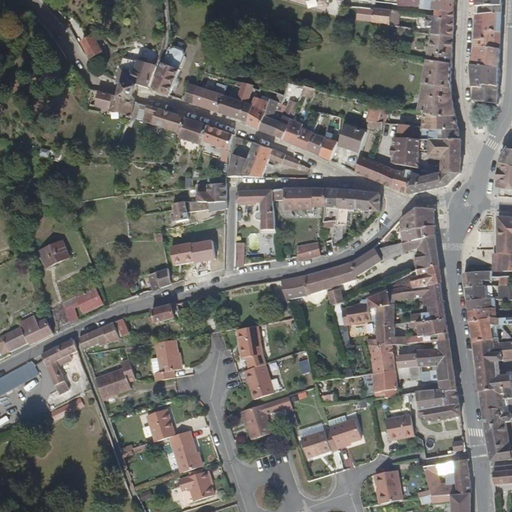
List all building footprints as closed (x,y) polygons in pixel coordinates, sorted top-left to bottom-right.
[(421,9),(453,13),(455,1),(435,0),(421,0),(421,7),(421,9)] [(483,14),(502,14),(502,6),(483,6),(483,14)] [(372,23),(374,9),(358,8),(357,21),(372,23)] [(372,23),(388,25),(389,25),(391,11),(374,9),(372,23)] [(389,25),(398,26),(400,12),(391,11),(389,25)] [(476,14),(475,32),(501,33),(502,23),(502,14),(483,14),(476,14)] [(431,35),(453,37),(453,19),(426,15),(425,27),(432,28),(431,35)] [(501,33),(475,32),(475,47),(501,50),(501,41),(501,33)] [(432,57),(452,61),(453,37),(431,35),(427,56),(432,57)] [(103,52),(93,36),(82,42),(91,58),(103,52)] [(501,50),(475,47),(471,66),(500,69),(500,59),(501,50)] [(174,48),(168,50),(152,89),(169,95),(184,55),(182,50),(174,48)] [(427,61),(452,65),(452,61),(432,57),(427,56),(427,61)] [(116,82),(122,83),(137,87),(137,85),(148,88),(155,67),(124,59),(116,82)] [(422,97),(452,96),(451,89),(452,65),(427,61),(421,97),(422,97)] [(500,69),(471,66),(473,88),(499,88),(500,77),(500,69)] [(120,91),(118,97),(133,101),(135,94),(137,87),(122,83),(120,91)] [(253,86),(242,83),(239,95),(250,98),(253,89),(253,86)] [(201,88),(199,88),(190,85),(185,101),(195,104),(201,88)] [(215,93),(201,88),(195,104),(219,113),(225,96),(224,96),(226,90),(216,87),(215,93)] [(312,99),(315,92),(315,91),(305,87),(304,88),(301,95),(312,99)] [(499,88),(473,88),(471,101),(499,104),(499,96),(499,88)] [(118,97),(98,91),(96,106),(129,116),(133,101),(118,97)] [(236,100),(225,96),(219,113),(244,121),(248,104),(250,98),(239,95),(236,100)] [(437,115),(455,115),(452,96),(422,97),(421,97),(418,113),(424,113),(437,115)] [(253,106),(249,123),(260,130),(270,103),(256,98),(253,106)] [(270,103),(260,130),(276,137),(281,123),(273,119),(278,103),(271,100),(270,103)] [(287,108),(295,111),(299,103),(290,100),(287,108)] [(248,104),(244,121),(249,123),(253,106),(248,104)] [(142,121),(180,134),(186,118),(147,105),(142,121)] [(378,122),(381,108),(375,107),(371,107),(367,121),(378,122)] [(438,129),(458,129),(455,115),(437,115),(424,113),(422,127),(430,128),(438,129)] [(340,118),(331,116),(328,126),(339,131),(340,118)] [(281,123),(276,137),(283,140),(292,120),(283,117),(281,123)] [(180,134),(177,147),(185,150),(187,140),(202,146),(204,141),(208,125),(186,118),(180,134)] [(292,120),(283,140),(295,145),(302,127),(303,124),(292,120)] [(366,125),(381,130),(382,123),(378,122),(367,121),(366,125)] [(208,125),(204,141),(223,149),(221,160),(227,161),(234,135),(208,125)] [(366,132),(347,126),(340,146),(359,152),(366,132)] [(302,127),(295,145),(306,150),(313,134),(314,131),(302,127)] [(429,142),(461,141),(458,129),(438,129),(430,128),(429,142)] [(319,156),(330,161),(337,142),(331,140),(332,135),(326,133),(324,138),(319,156)] [(306,150),(319,156),(324,138),(313,134),(306,150)] [(418,154),(426,156),(428,142),(397,138),(393,138),(391,155),(418,154)] [(441,163),(461,163),(461,141),(429,142),(428,142),(426,156),(428,156),(428,161),(438,161),(438,157),(441,156),(441,163)] [(269,159),(282,164),(286,155),(255,143),(248,161),(241,177),(262,178),(269,159)] [(511,149),(509,149),(503,157),(502,165),(511,167),(511,149)] [(407,167),(412,168),(416,168),(418,154),(391,155),(391,161),(393,165),(398,166),(407,167)] [(228,176),(241,177),(248,161),(232,155),(228,176)] [(296,168),(298,164),(299,161),(286,155),(282,164),(296,168)] [(355,172),(394,188),(397,170),(372,161),(359,156),(355,172)] [(441,173),(460,173),(461,163),(441,163),(441,173)] [(511,167),(502,165),(500,174),(498,188),(511,192),(511,167)] [(394,188),(407,193),(412,173),(412,168),(407,167),(406,174),(397,170),(394,188)] [(446,188),(460,173),(441,173),(419,178),(419,175),(412,173),(407,193),(411,195),(446,188)] [(226,175),(207,177),(208,185),(199,186),(199,202),(227,202),(226,175)] [(325,208),(327,188),(272,190),(272,200),(285,200),(285,210),(313,209),(313,207),(325,208)] [(337,208),(338,189),(327,188),(325,208),(337,208)] [(357,210),(357,191),(338,189),(337,208),(334,225),(332,239),(334,249),(343,245),(344,233),(347,225),(349,209),(357,210)] [(272,200),(272,190),(240,192),(237,194),(236,196),(236,203),(257,202),(259,202),(260,211),(257,211),(254,214),(252,217),(255,220),(258,222),(260,222),(265,262),(278,260),(275,233),(272,202),(272,200)] [(357,210),(379,211),(380,193),(357,191),(357,210)] [(211,214),(225,211),(228,210),(227,202),(199,202),(183,202),(173,204),(174,210),(175,222),(189,221),(188,213),(211,210),(211,214)] [(417,208),(400,220),(401,233),(435,227),(433,208),(417,208)] [(511,218),(499,218),(498,254),(505,254),(505,264),(505,272),(511,272),(511,218)] [(401,233),(402,243),(435,235),(435,227),(401,233)] [(343,266),(303,277),(307,295),(325,289),(331,306),(343,301),(338,284),(357,279),(356,277),(363,273),(363,272),(382,261),(399,253),(417,248),(419,255),(415,256),(417,261),(414,262),(416,270),(439,266),(435,235),(402,243),(374,249),(351,263),(343,266)] [(245,242),(236,241),(236,266),(245,265),(245,242)] [(40,252),(47,268),(71,258),(63,242),(40,252)] [(318,242),(297,246),(299,263),(321,257),(318,242)] [(493,270),(493,262),(471,263),(472,271),(493,270)] [(439,266),(416,270),(417,276),(406,279),(387,288),(388,291),(441,283),(439,266)] [(148,276),(153,290),(172,284),(168,269),(148,276)] [(494,278),(493,272),(464,275),(466,288),(486,286),(485,279),(494,278)] [(303,277),(279,281),(286,300),(307,295),(303,277)] [(511,277),(505,278),(500,278),(500,286),(511,286),(511,277)] [(447,319),(441,283),(388,291),(379,294),(380,307),(375,308),(376,317),(393,316),(392,301),(425,297),(428,312),(421,313),(422,322),(447,319)] [(487,300),(486,286),(466,288),(468,302),(487,300)] [(511,300),(511,293),(511,286),(500,286),(499,300),(511,300)] [(96,289),(77,297),(79,302),(83,313),(103,304),(96,289)] [(380,307),(379,294),(368,299),(369,308),(375,308),(380,307)] [(77,297),(63,303),(64,304),(65,308),(69,306),(79,302),(77,297)] [(468,302),(469,312),(496,310),(495,300),(487,300),(468,302)] [(57,328),(70,322),(65,308),(64,304),(51,311),(57,328)] [(70,322),(71,325),(76,322),(69,306),(65,308),(70,322)] [(171,306),(151,311),(155,323),(175,318),(171,306)] [(469,312),(471,323),(497,319),(496,310),(469,312)] [(30,343),(30,346),(37,342),(53,334),(46,319),(39,323),(35,315),(20,323),(21,327),(2,337),(10,353),(30,343)] [(393,325),(393,316),(376,317),(376,326),(393,325)] [(471,323),(474,343),(495,341),(493,330),(496,326),(511,325),(511,318),(497,319),(471,323)] [(129,333),(123,319),(79,338),(84,350),(98,344),(100,347),(120,339),(119,337),(129,333)] [(447,321),(447,319),(422,322),(416,322),(417,336),(407,336),(407,343),(436,341),(450,340),(447,321)] [(257,325),(236,328),(241,358),(245,358),(248,370),(265,365),(266,364),(263,356),(261,346),(257,325)] [(407,343),(407,336),(393,337),(393,325),(376,326),(376,333),(376,346),(391,345),(407,343)] [(368,334),(368,347),(376,346),(376,333),(368,334)] [(175,339),(154,343),(157,357),(150,358),(152,374),(154,373),(155,382),(174,378),(173,372),(173,370),(180,369),(175,339)] [(59,345),(42,355),(44,361),(50,375),(55,385),(65,380),(59,366),(72,360),(70,355),(78,352),(73,340),(59,345)] [(451,345),(450,340),(436,341),(437,350),(417,352),(417,353),(396,355),(397,369),(420,367),(436,365),(453,363),(451,345)] [(474,343),(478,375),(501,373),(500,361),(511,359),(511,343),(495,345),(495,341),(474,343)] [(368,347),(371,374),(372,374),(394,370),(395,370),(391,345),(376,346),(368,347)] [(123,368),(94,379),(102,400),(131,389),(128,382),(135,379),(128,359),(120,362),(123,368)] [(32,362),(0,379),(0,397),(39,375),(32,362)] [(456,379),(453,363),(436,365),(438,380),(456,379)] [(248,370),(244,372),(253,400),(274,393),(265,365),(248,370)] [(438,380),(436,365),(420,367),(421,380),(438,380)] [(372,374),(371,374),(374,392),(397,388),(395,370),(394,370),(372,374)] [(478,375),(481,393),(504,389),(506,399),(511,398),(511,381),(511,375),(502,376),(501,373),(478,375)] [(457,389),(456,379),(438,380),(439,391),(457,389)] [(459,404),(457,389),(439,391),(416,393),(418,411),(452,405),(459,404)] [(481,393),(486,426),(507,424),(511,423),(511,418),(511,414),(509,412),(505,412),(504,407),(511,405),(511,398),(506,399),(504,389),(481,393)] [(263,405),(242,411),(250,440),(272,433),(266,414),(290,406),(287,397),(263,405)] [(81,398),(51,412),(55,421),(85,407),(81,398)] [(461,416),(459,404),(452,405),(418,411),(420,418),(426,417),(427,422),(461,416)] [(155,442),(169,438),(175,436),(167,410),(147,416),(155,442)] [(414,436),(410,415),(386,420),(389,440),(414,436)] [(336,449),(337,449),(346,446),(345,444),(361,440),(354,419),(329,427),(330,428),(336,449)] [(492,463),(511,460),(511,444),(510,445),(507,424),(486,426),(492,463)] [(307,458),(336,449),(330,428),(301,437),(307,458)] [(169,438),(181,474),(201,467),(190,431),(175,436),(169,438)] [(454,452),(463,450),(462,441),(453,442),(454,452)] [(124,457),(135,453),(131,444),(120,448),(124,457)] [(347,449),(338,452),(343,467),(353,464),(347,449)] [(457,495),(471,494),(467,460),(455,462),(455,472),(457,495)] [(435,465),(438,475),(455,472),(455,462),(435,465)] [(431,495),(432,496),(444,496),(438,475),(435,465),(423,467),(431,495)] [(186,478),(194,502),(214,495),(210,481),(212,480),(209,471),(186,478)] [(375,475),(374,475),(380,505),(403,500),(397,471),(389,472),(375,475)] [(511,471),(494,473),(496,485),(511,483),(511,471)] [(452,511),(470,511),(471,494),(457,495),(444,496),(432,496),(432,503),(452,502),(452,511)]
